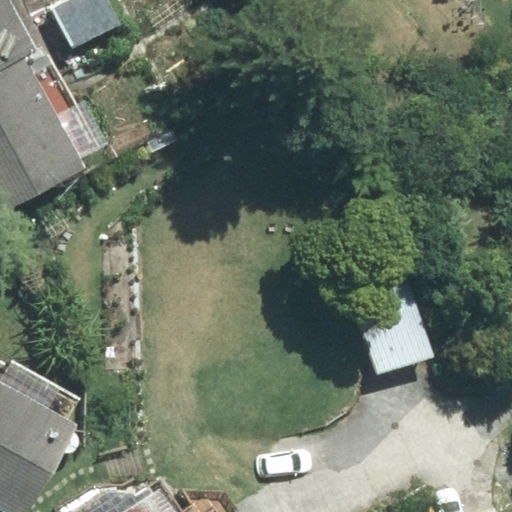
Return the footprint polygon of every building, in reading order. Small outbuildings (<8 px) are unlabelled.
[(99,0),(60,0),(43,9),(66,53),(114,27),(99,0)] [(20,58),(24,56),(0,1),(0,205),(71,175),(20,58)] [(511,81),(500,93),(511,106),(511,81)] [(425,360),(400,283),(370,289),(345,295),(367,376),(425,360)] [(0,386),(0,511),(15,511),(66,426),(0,386)] [(159,511),(145,490),(110,511),(159,511)]
